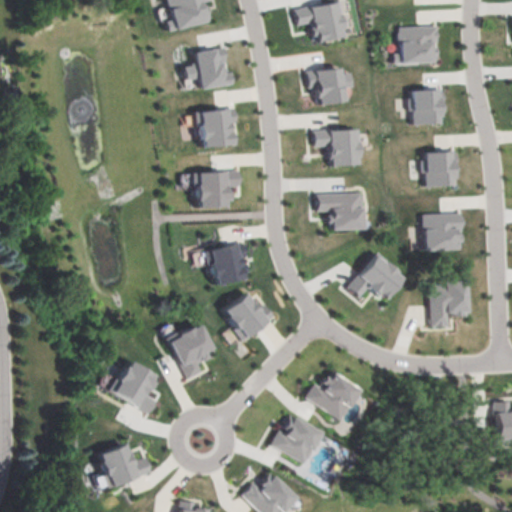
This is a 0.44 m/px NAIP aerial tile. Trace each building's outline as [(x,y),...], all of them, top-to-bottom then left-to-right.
[(161,0),(203,0),(197,2),(202,19),(163,29),(160,19),(167,18),(161,0)] [(290,7),(325,0),(336,0),(339,13),(336,13),(338,27),(336,28),(337,35),(311,40),(310,34),(304,35),(301,20),(293,22),(290,7)] [(394,26),(431,24),(432,42),(428,42),(429,60),(390,62),(389,51),(396,51),(394,26)] [(180,65),(187,64),(187,62),(190,61),(188,52),(220,46),(223,62),(217,63),(218,70),(225,69),(227,81),(195,87),(193,75),(182,77),(180,65)] [(301,70),(335,65),(336,72),(346,71),(348,84),(338,86),(340,99),(312,103),(309,87),(303,87),(301,70)] [(407,89),(436,87),(437,115),(433,115),(434,123),(408,124),(407,108),(404,109),(403,96),(408,96),(407,89)] [(197,145),(229,141),(226,120),(232,119),(231,106),(192,111),(197,145)] [(308,129),(356,128),(356,155),(352,155),(352,163),(325,163),(325,144),(308,144),(308,129)] [(419,150),(447,149),(448,177),(446,177),(447,185),(421,186),(420,171),(417,171),(416,158),(420,157),(419,150)] [(190,171),(236,169),(237,184),(221,185),(221,190),(226,189),(226,198),(222,198),(222,205),(191,206),(190,171)] [(312,193),(357,191),(359,227),(325,228),(325,222),(321,222),(321,214),(325,214),(325,209),(312,209),(312,193)] [(418,213),(457,211),(458,228),(451,229),(451,233),(455,233),(455,241),(451,241),(451,247),(420,249),(418,213)] [(200,249),(240,241),(243,256),(238,257),(239,263),(241,262),(243,271),(240,271),(242,278),(212,284),(210,276),(208,276),(205,262),(202,263),(200,249)] [(369,252),(397,276),(378,299),(362,285),(354,295),(342,285),(369,252)] [(424,279),(459,278),(460,312),(444,312),(444,324),(426,324),(424,279)] [(219,307),(241,291),(253,307),(260,302),(270,316),(238,339),(229,327),(231,325),(223,315),(224,314),(219,307)] [(181,377),(196,370),(192,363),(205,356),(202,350),(208,346),(195,321),(187,325),(161,339),(181,377)] [(143,411),(150,399),(139,392),(142,387),(145,389),(149,381),(145,379),(148,374),(124,359),(106,388),(143,411)] [(299,396),(336,418),(354,388),(326,371),(323,377),(319,374),(313,384),(308,381),(299,396)] [(487,400),(505,399),(506,408),(511,407),(511,437),(488,439),(487,400)] [(264,444),(298,463),(315,432),(283,414),(276,427),(280,429),(278,432),(273,428),(264,444)] [(92,451),(118,441),(126,462),(140,456),(145,470),(102,488),(96,473),(98,473),(93,459),(95,458),(92,451)] [(253,511),(234,493),(247,479),(251,483),(263,471),(291,496),(275,511),(253,511)] [(171,511),(209,511),(201,511),(201,507),(186,505),(187,500),(173,498),(171,511)]
